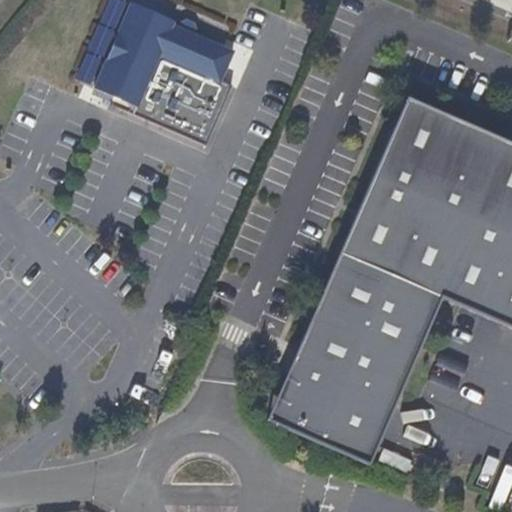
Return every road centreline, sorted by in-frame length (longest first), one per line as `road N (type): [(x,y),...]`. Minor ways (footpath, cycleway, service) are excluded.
road 1 (unclassified): [(263,497),(256,462),(214,430),(162,441),(137,486)]
road 2 (unclassified): [(137,486),(0,488)]
